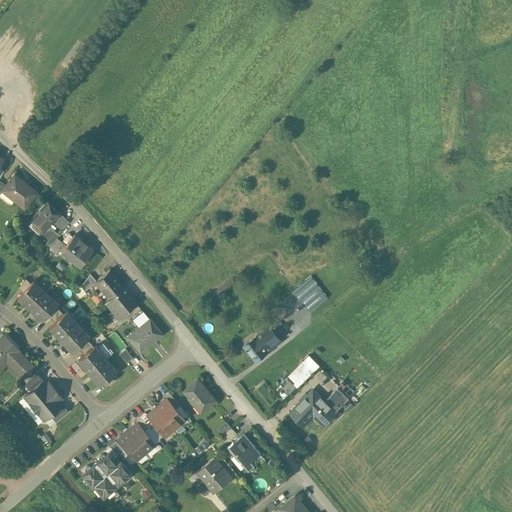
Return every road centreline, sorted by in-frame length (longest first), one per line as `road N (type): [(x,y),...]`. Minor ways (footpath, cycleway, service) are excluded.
road 1 (residential): [(191,344),(88,219),(0,135)]
road 2 (residential): [(299,473),(191,344)]
road 3 (residential): [(0,308),(103,419)]
